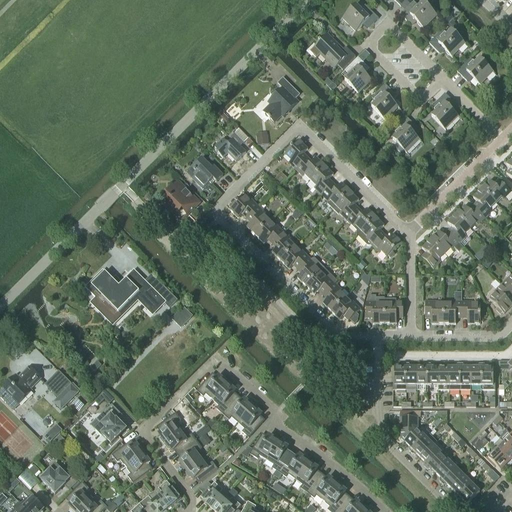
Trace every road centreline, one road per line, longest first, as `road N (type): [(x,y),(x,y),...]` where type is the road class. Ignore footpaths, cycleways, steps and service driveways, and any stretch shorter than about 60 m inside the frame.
road 1 (residential): [(0,310),(309,0)]
road 2 (residential): [(385,511),(280,428),(218,361),(143,431)]
road 3 (residential): [(216,212),(299,127),(410,233)]
road 4 (residential): [(216,212),(334,333),(377,336)]
road 5 (residential): [(455,511),(383,439),(377,336)]
road 6 (residential): [(441,78),(414,97),(367,51),(391,27)]
road 7 (residential): [(410,233),(503,140)]
